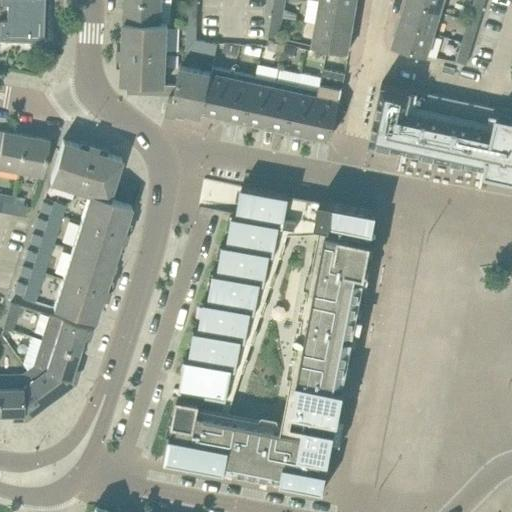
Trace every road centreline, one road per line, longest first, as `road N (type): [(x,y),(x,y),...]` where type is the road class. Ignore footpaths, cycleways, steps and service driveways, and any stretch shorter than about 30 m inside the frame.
road 1 (tertiary): [(59,468),(97,417),(123,343),(162,213),(161,158)]
road 2 (tertiary): [(267,511),(59,468)]
road 3 (residential): [(346,177),(209,153),(161,158)]
road 4 (residential): [(494,89),(372,59)]
